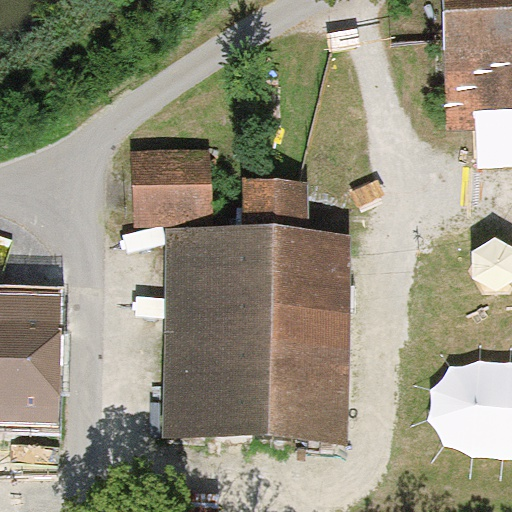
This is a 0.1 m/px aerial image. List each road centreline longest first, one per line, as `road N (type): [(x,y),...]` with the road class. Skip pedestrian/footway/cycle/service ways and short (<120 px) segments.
road 1 (unclassified): [(0,187),(72,161),(311,0)]
road 2 (track): [(72,161),(89,337),(84,511)]
